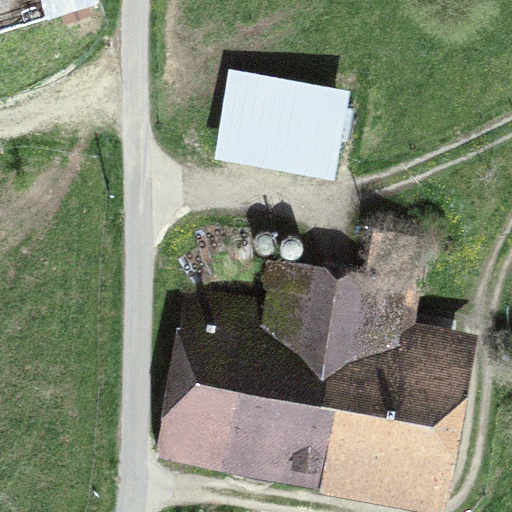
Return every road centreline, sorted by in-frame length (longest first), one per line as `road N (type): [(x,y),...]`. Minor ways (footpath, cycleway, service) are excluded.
road 1 (track): [(511,277),(494,308),(461,504),(140,486)]
road 2 (track): [(150,183),(276,212),(396,194),(511,143)]
